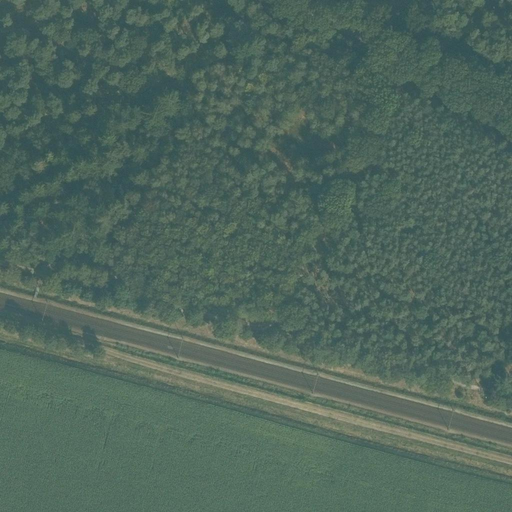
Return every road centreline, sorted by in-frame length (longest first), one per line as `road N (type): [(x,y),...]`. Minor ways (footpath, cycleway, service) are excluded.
road 1 (unclassified): [(511,113),(294,0)]
road 2 (track): [(313,244),(398,51)]
